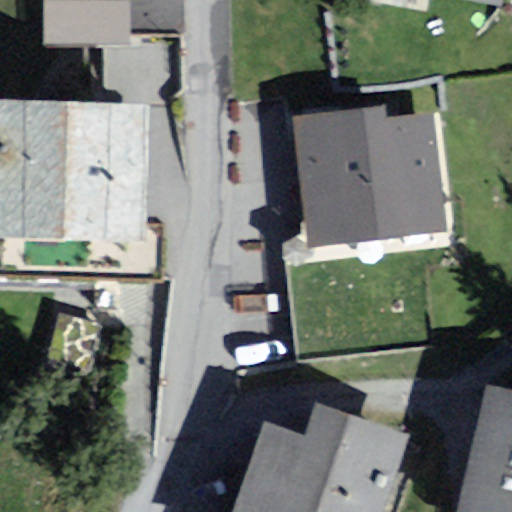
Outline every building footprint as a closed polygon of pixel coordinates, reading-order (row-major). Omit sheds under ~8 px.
[(119,39),(119,0),(45,0),(45,39),(119,39)] [(107,118),(0,113),(0,223),(102,228),(107,118)] [(421,115),(290,130),(304,250),(435,235),(421,115)] [(229,511),(376,511),(403,432),(315,401),(303,433),(260,419),(229,511)] [(511,511),(511,421),(491,417),(466,511),(511,511)]
